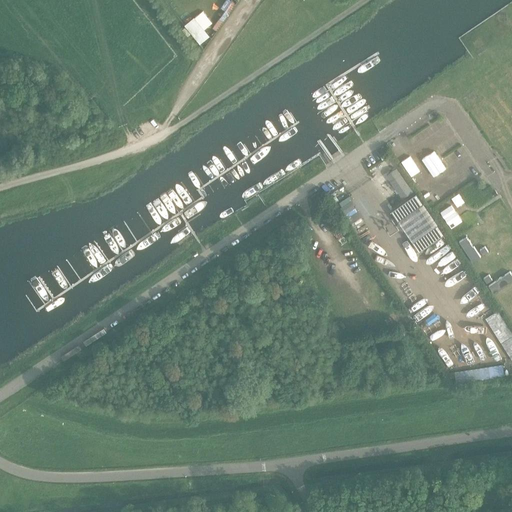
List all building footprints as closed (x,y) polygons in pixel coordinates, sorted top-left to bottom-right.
[(434,151),(422,159),(434,177),(446,169),(434,151)] [(410,156),(402,161),(412,176),(420,171),(410,156)] [(397,169),(386,176),(403,199),(413,192),(397,169)] [(406,203),(393,212),(420,251),(444,234),(417,194),(416,196),(406,203)] [(459,194),(452,198),(454,202),(461,197),(459,194)] [(451,205),(441,212),(452,228),(462,222),(451,205)] [(467,237),(460,241),(473,262),(481,257),(474,246),(473,247),(470,242),(471,242),(469,240),(467,237)] [(485,246),(480,250),(483,255),(489,252),(485,246)] [(499,279),(489,286),(494,293),(511,280),(511,274),(510,272),(501,278),(501,277),(499,278),(499,279)] [(489,275),(484,278),(487,283),(492,280),(489,275)] [(511,332),(498,310),(487,318),(511,357),(511,332)]
